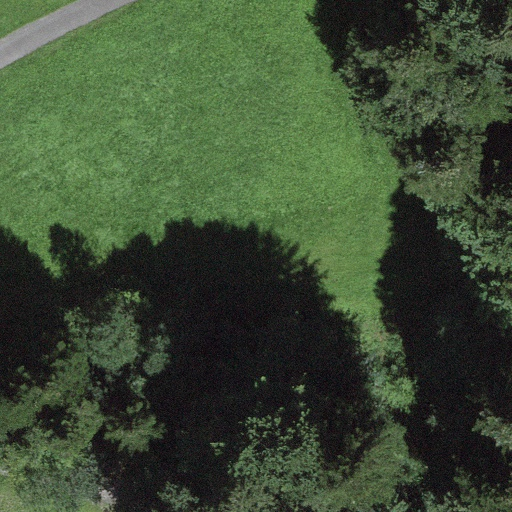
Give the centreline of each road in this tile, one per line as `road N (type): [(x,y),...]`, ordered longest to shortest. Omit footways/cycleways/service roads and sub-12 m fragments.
road 1 (track): [(0,463),(144,511)]
road 2 (track): [(0,58),(106,0)]
